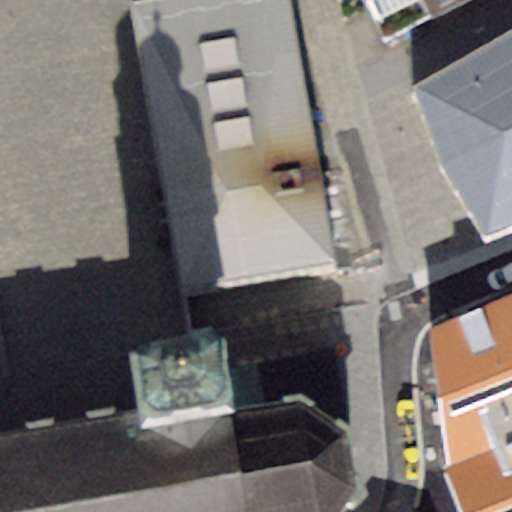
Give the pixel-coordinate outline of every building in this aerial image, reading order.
[(183,298),(337,271),(290,0),(158,0),(132,5),(183,298)] [(362,0),(382,43),(465,0),(362,0)] [(511,29),(414,87),(444,171),(487,236),(511,225),(511,29)] [(511,511),(511,295),(429,328),(446,468),(463,511),(511,511)] [(0,511),(337,511),(352,494),(344,422),(291,385),(233,394),(221,319),(125,334),(138,410),(0,434),(0,511)]
